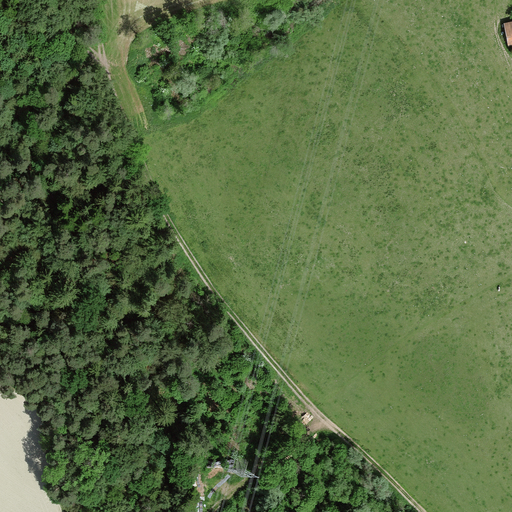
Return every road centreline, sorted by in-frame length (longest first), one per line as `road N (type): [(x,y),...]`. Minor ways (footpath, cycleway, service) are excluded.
road 1 (track): [(96,0),(108,77),(137,160),(181,247),(324,419),(424,511)]
road 2 (track): [(0,183),(103,44)]
road 3 (track): [(324,419),(211,511)]
